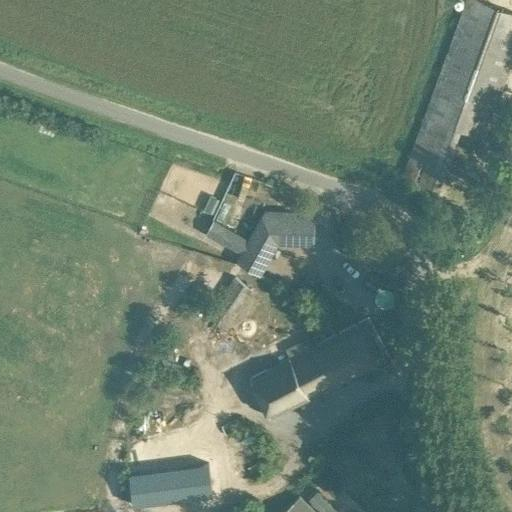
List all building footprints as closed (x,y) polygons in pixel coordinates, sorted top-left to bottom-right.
[(491,117),(511,59),(511,11),(479,0),(466,0),(461,15),(453,12),(447,30),(455,33),(432,95),(425,114),(459,127),(485,136),(491,117)] [(220,200),(210,196),(204,210),(214,214),(220,200)] [(312,244),(313,217),(262,215),(250,236),(248,238),(244,236),(226,227),(218,241),(237,251),(239,252),(264,266),(265,264),(273,249),(277,242),(312,244)] [(226,327),(252,288),(233,275),(207,314),(226,327)] [(312,345),(333,385),(389,357),(368,316),(312,345)] [(270,416),(333,385),(312,345),(308,337),(285,349),(289,356),(250,377),(270,416)] [(187,372),(189,353),(172,351),(170,370),(187,372)] [(208,464),(136,472),(139,504),(212,497),(208,464)] [(330,473),(321,482),(334,495),(343,486),(330,473)] [(315,511),(299,496),(282,511),(315,511)]
